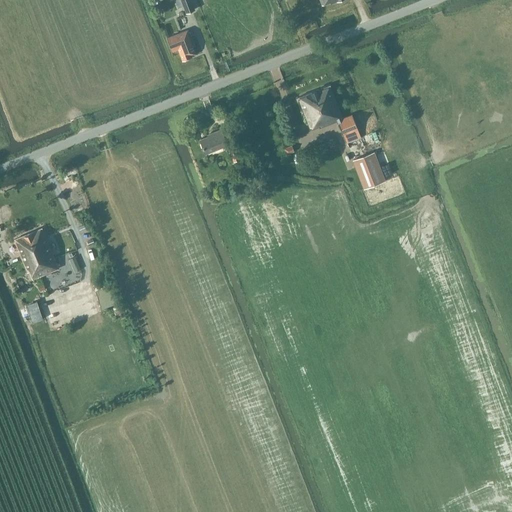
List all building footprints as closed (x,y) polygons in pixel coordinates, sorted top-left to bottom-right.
[(195,10),(191,0),(181,0),(186,13),(195,10)] [(306,2),(297,6),(301,18),(311,14),(306,2)] [(191,57),(196,55),(193,46),(195,45),(190,31),(188,32),(187,30),(167,38),(173,51),(178,49),(182,61),(184,60),(186,61),(190,59),(191,57)] [(330,85),(298,97),(311,129),(320,126),(320,128),(337,121),(346,143),(361,137),(352,115),(343,118),(330,85)] [(360,128),(375,128),(374,109),(360,109),(360,128)] [(208,136),(200,140),(206,155),(229,145),(222,128),(207,134),(208,136)] [(292,146),(285,149),(287,154),(294,152),(292,146)] [(236,148),(230,151),(234,162),(241,160),(236,148)] [(353,162),(364,190),(385,181),(374,153),(353,162)] [(42,228),(14,240),(28,273),(30,273),(33,280),(46,274),(47,277),(53,275),(52,272),(59,269),(42,228)] [(105,281),(94,285),(96,291),(107,287),(105,281)] [(42,282),(37,285),(40,292),(45,289),(42,282)] [(107,287),(96,291),(102,309),(120,303),(114,285),(107,287)] [(35,320),(42,318),(37,303),(30,305),(35,320)] [(46,317),(51,329),(75,320),(71,308),(46,317)]
